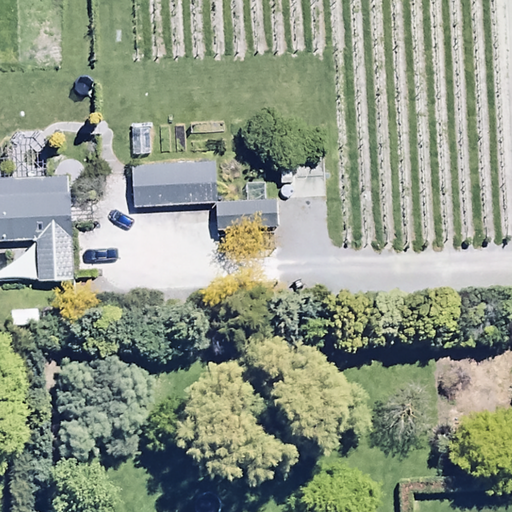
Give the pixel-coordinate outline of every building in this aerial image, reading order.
[(149,128),(128,129),(128,158),(150,157),(149,128)] [(325,200),(322,158),(278,161),(280,202),(325,200)] [(213,165),(132,169),(134,210),(215,206),(213,165)] [(0,245),(33,244),(35,285),(73,284),(67,179),(0,182),(0,245)] [(274,204),(215,206),(216,235),(275,232),(274,204)]
